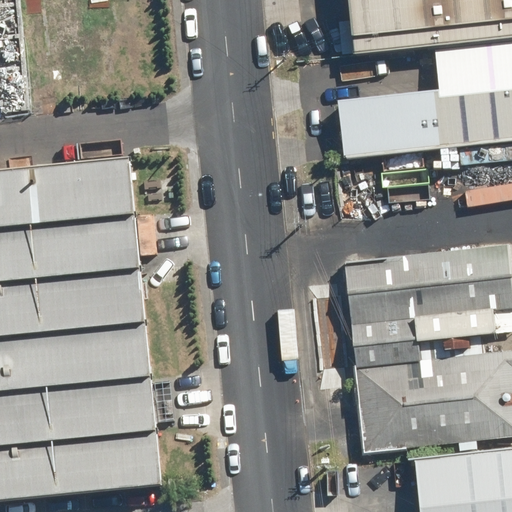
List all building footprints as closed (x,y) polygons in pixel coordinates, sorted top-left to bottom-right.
[(54,109),(41,0),(20,0),(33,112),(54,109)] [(103,0),(49,0),(60,87),(113,80),(103,0)] [(511,143),(511,0),(352,0),(358,57),(434,51),(440,92),(339,101),(346,160),(511,143)] [(286,144),(288,160),(322,156),(320,140),(286,144)] [(0,505),(164,489),(131,162),(0,174),(0,505)] [(511,247),(348,263),(367,454),(511,439),(511,352),(484,355),(482,336),(511,333),(511,247)] [(511,511),(511,451),(417,462),(423,511),(511,511)]
